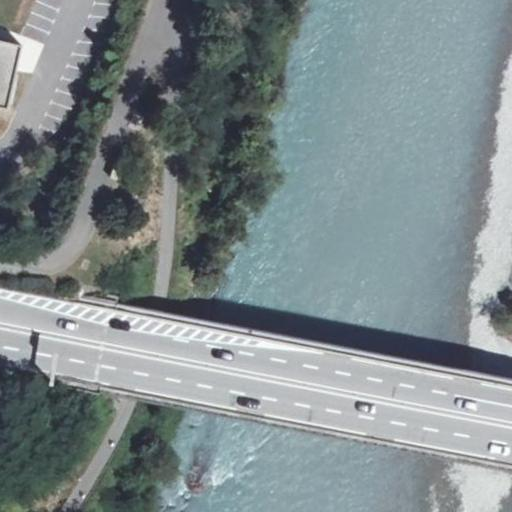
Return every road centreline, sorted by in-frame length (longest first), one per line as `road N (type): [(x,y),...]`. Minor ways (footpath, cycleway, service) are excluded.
road 1 (secondary): [(511,408),(0,310)]
road 2 (secondary): [(0,349),(511,444)]
